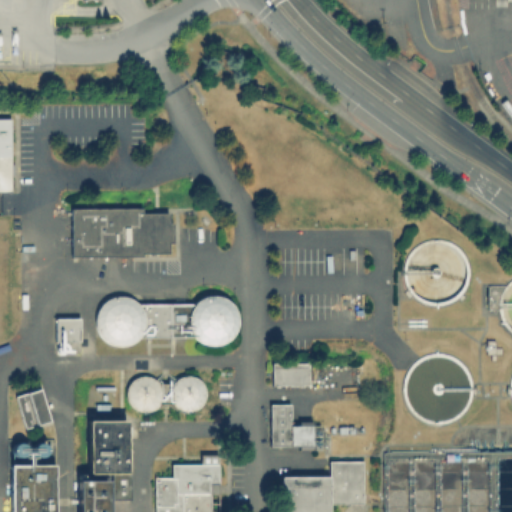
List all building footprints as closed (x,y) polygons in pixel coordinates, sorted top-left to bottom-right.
[(0,121),(13,121),(13,193),(0,193),(0,121)] [(71,211),(171,211),(171,258),(71,258),(71,211)] [(214,347),(224,345),(232,340),(238,331),(240,322),(238,312),(233,304),(225,298),(215,296),(205,297),(197,303),(191,311),(189,321),(191,330),(196,339),(204,344),(214,347)] [(121,348),(131,346),(139,340),(144,332),(146,323),(143,313),(138,305),(130,300),(120,298),(111,300),(103,306),(98,314),(96,323),(98,333),(104,341),(112,346),(121,348)] [(55,320),(81,320),(81,343),(55,343),(55,320)] [(272,363),(309,363),(309,385),(272,385),(272,363)] [(143,414),(150,412),(156,409),(160,403),(161,396),(160,389),(156,383),(151,380),(144,378),(137,379),(131,383),(127,389),(126,396),(127,403),(131,408),(137,412),(143,414)] [(189,414),(196,412),(201,409),(205,403),(207,396),(206,389),(202,383),(196,379),(189,378),(182,379),(176,383),(173,389),(171,396),(172,402),(176,408),(182,412),(189,414)] [(269,405),(292,405),(292,426),(326,426),(326,447),(269,447),(269,405)] [(93,421),(132,421),(132,472),(93,472),(93,421)] [(282,511),(282,477),(328,477),(328,461),(358,461),(358,503),(331,503),(331,511),(282,511)] [(153,511),(153,479),(170,479),(170,464),(209,464),(209,511),(153,511)] [(13,511),(13,465),(57,465),(57,511),(13,511)] [(85,511),(85,480),(113,480),(113,511),(85,511)]
